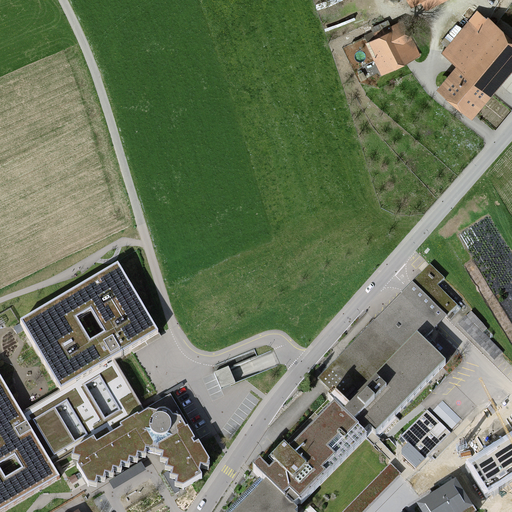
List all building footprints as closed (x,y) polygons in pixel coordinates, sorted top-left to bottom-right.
[(454,41),(447,49),(444,53),(463,69),(447,89),(470,108),(511,58),(511,42),(487,22),(480,30),(469,21),(453,40),(454,41)] [(394,66),(392,62),(403,57),(404,60),(413,56),(414,58),(420,55),(411,37),(408,39),(402,27),(370,43),(369,43),(382,71),(394,66)] [(423,272),(426,274),(438,287),(445,279),(431,265),(423,272)] [(0,377),(0,511),(3,511),(60,479),(53,467),(75,454),(80,462),(78,467),(77,468),(89,487),(90,486),(89,485),(93,483),(97,484),(98,482),(98,481),(97,480),(101,478),(105,479),(106,477),(106,476),(106,475),(109,473),(113,474),(114,472),(114,470),(117,468),(122,470),(122,467),(123,467),(122,466),(125,464),(130,465),(130,462),(131,462),(130,461),(134,459),(138,460),(138,458),(139,457),(138,456),(142,454),(146,455),(147,453),(147,452),(146,451),(150,449),(162,452),(164,456),(163,456),(163,457),(163,459),(167,460),(167,461),(169,464),(168,464),(168,465),(168,467),(172,468),(174,472),(173,473),(173,476),(177,477),(179,480),(178,481),(177,484),(182,485),(184,489),(183,489),(184,490),(203,479),(202,478),(200,474),(201,469),(209,464),(210,464),(199,445),(195,448),(193,444),(195,443),(186,427),(189,426),(171,396),(163,400),(144,411),(115,361),(159,335),(118,267),(21,325),(60,392),(22,414),(0,377)] [(446,365),(423,342),(458,306),(438,287),(426,274),(378,323),(376,321),(329,368),(345,383),(344,384),(344,386),(343,387),(343,388),(343,389),(344,391),(344,392),(345,393),(346,394),(347,395),(341,401),(335,395),(328,401),(334,407),(334,408),(335,409),(323,422),(316,416),(277,456),(283,462),(270,475),(260,465),(253,471),(257,474),(256,475),(261,479),(254,486),(259,491),(263,487),(264,488),(239,511),(295,511),(294,510),(299,504),(302,507),(367,440),(365,438),(365,437),(365,436),(370,431),(376,436),(446,365)] [(471,313),(457,327),(491,358),(504,343),(471,313)] [(215,373),(222,389),(236,383),(229,367),(215,373)] [(428,411),(402,437),(425,460),(451,433),(428,411)] [(511,473),(511,433),(470,460),(488,489),(511,473)] [(392,463),(343,511),(362,511),(402,472),(392,463)] [(455,485),(419,508),(421,511),(467,511),(471,510),(455,485)]
